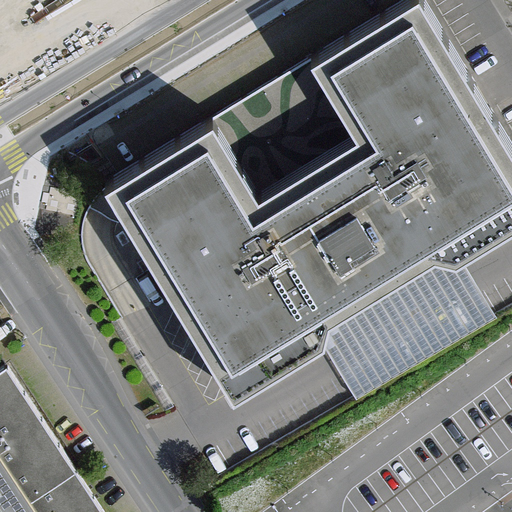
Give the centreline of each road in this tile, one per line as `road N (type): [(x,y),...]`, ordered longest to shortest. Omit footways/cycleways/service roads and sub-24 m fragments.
road 1 (tertiary): [(175,511),(0,240)]
road 2 (tertiary): [(0,159),(257,0)]
road 3 (tertiary): [(168,0),(0,103)]
